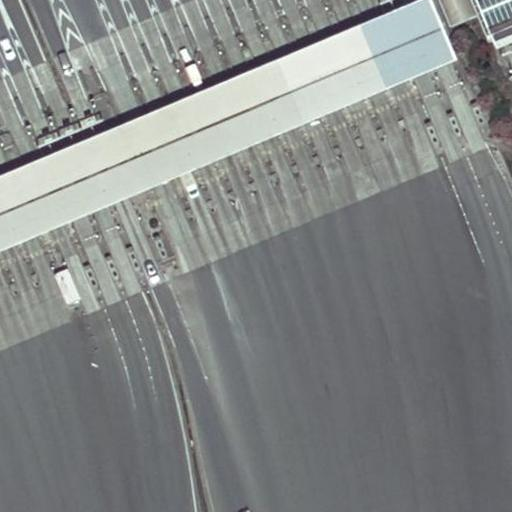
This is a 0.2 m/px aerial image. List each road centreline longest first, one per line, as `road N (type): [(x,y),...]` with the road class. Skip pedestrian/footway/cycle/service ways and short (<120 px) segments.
road 1 (motorway): [(239,0),(355,279),(388,398),(407,511)]
road 2 (motorway): [(0,364),(51,511)]
